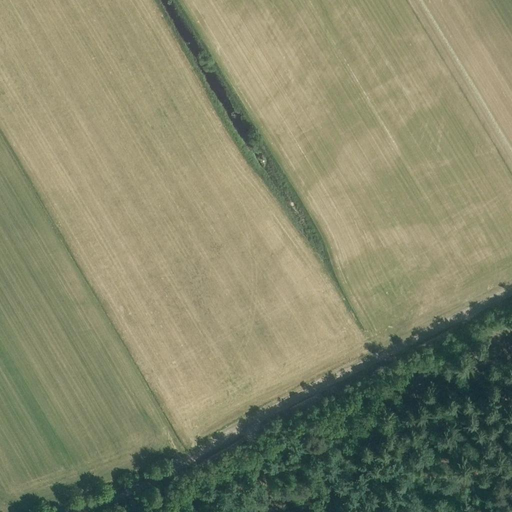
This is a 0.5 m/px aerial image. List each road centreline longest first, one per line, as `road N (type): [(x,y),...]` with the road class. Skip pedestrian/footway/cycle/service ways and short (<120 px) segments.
road 1 (track): [(243,427),(511,290)]
road 2 (track): [(59,511),(159,475),(243,427)]
